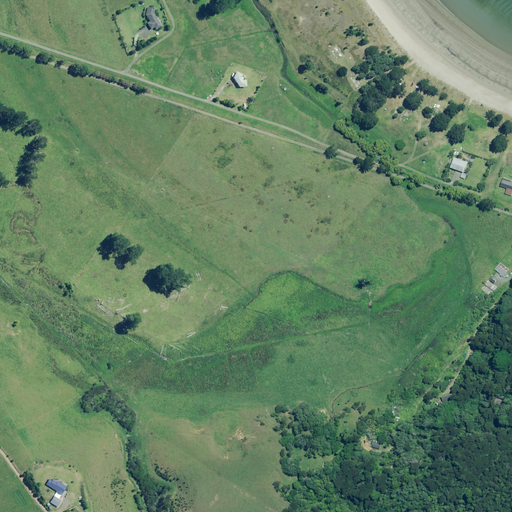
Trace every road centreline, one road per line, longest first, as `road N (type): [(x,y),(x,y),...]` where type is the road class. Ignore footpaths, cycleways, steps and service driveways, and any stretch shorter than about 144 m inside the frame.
road 1 (track): [(0,45),(511,214)]
road 2 (track): [(207,101),(482,192)]
road 3 (track): [(0,32),(123,72)]
road 4 (track): [(511,285),(478,325),(448,389)]
